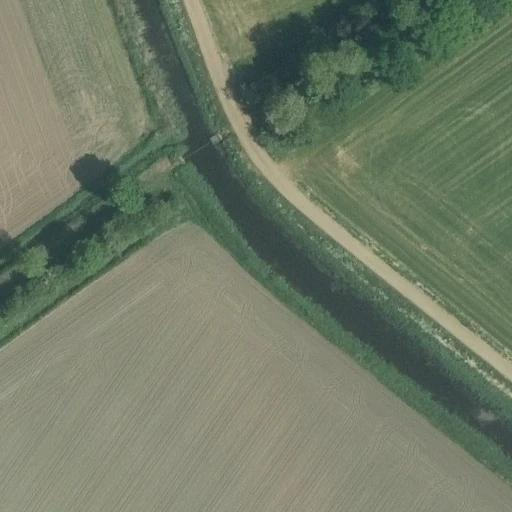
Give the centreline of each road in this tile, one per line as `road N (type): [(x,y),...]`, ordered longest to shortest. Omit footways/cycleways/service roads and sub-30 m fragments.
road 1 (track): [(511,378),(266,169),(238,124)]
road 2 (track): [(0,289),(181,160)]
road 3 (track): [(238,124),(413,0)]
road 4 (track): [(191,0),(238,124)]
